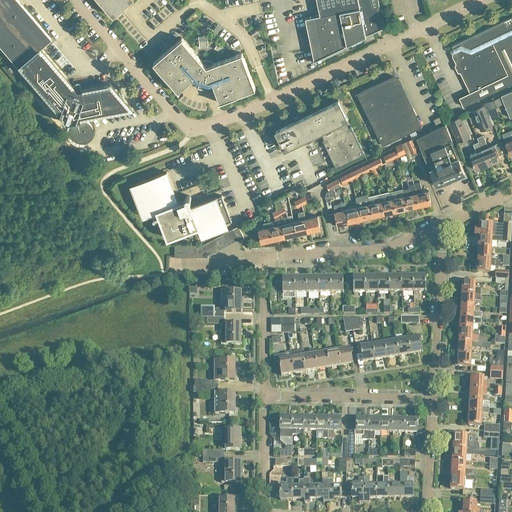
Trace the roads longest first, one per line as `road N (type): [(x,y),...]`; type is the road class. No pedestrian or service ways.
road 1 (unclassified): [(481,0),(193,129),(76,0)]
road 2 (residential): [(260,394),(263,256),(372,250),(444,225)]
road 3 (residential): [(430,402),(444,225)]
road 4 (residential): [(430,402),(260,394)]
